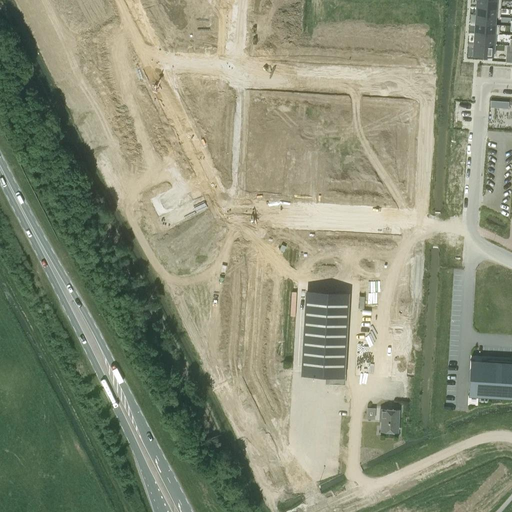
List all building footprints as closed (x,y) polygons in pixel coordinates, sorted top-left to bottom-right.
[(499,0),(476,0),(476,7),(500,8),(501,0),(499,0)] [(476,7),(476,15),(495,16),(495,17),(500,17),(500,8),(476,7)] [(476,15),(475,24),(494,25),(494,24),(495,17),(495,16),(476,15)] [(475,24),(475,32),(496,33),(496,34),(498,34),(499,25),(494,24),(494,25),(475,24)] [(475,32),(474,43),(495,44),(496,34),(496,33),(475,32)] [(474,43),(473,55),(479,55),(479,56),(486,57),(486,55),(494,56),(495,44),(474,43)] [(490,101),(490,107),(508,108),(508,101),(490,100),(490,101)] [(302,371),(302,373),(329,375),(328,383),(344,384),(345,374),(343,374),(343,372),(347,295),(306,292),(302,371)] [(355,379),(406,380),(408,326),(357,324),(355,379)] [(470,367),(468,395),(511,397),(511,361),(481,360),(481,368),(470,367)] [(377,419),(378,407),(369,407),(368,419),(377,419)] [(381,419),(381,431),(397,432),(399,410),(380,409),(379,419),(381,419)]
